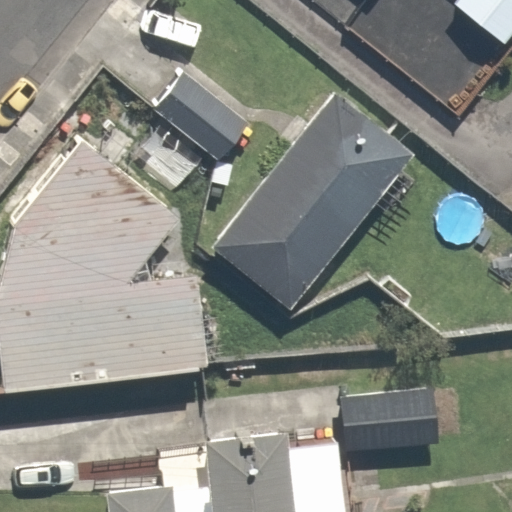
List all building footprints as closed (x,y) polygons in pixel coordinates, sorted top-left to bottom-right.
[(511,41),(511,0),(446,0),(507,48),(511,41)] [(251,110),(178,59),(147,104),(219,155),(251,110)] [(410,147),(326,77),(201,227),(284,296),(410,147)] [(170,213),(77,133),(0,221),(0,372),(196,358),(190,265),(120,270),(170,213)] [(431,383),(333,389),(337,447),(435,440),(431,383)] [(167,511),(164,474),(99,481),(102,511),(290,511),(281,422),(191,432),(199,511),(167,511)]
